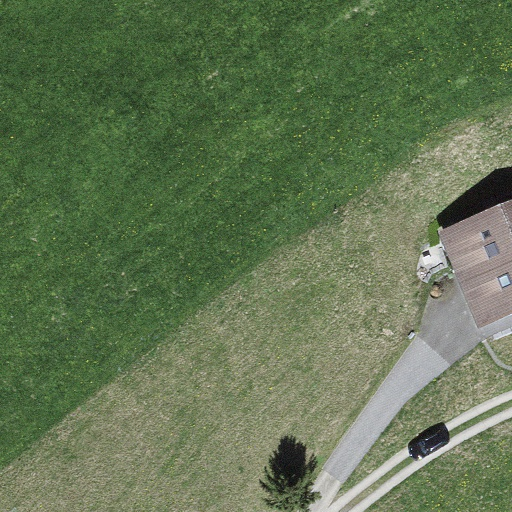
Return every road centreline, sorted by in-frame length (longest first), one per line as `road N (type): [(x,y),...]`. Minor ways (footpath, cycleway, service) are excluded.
road 1 (track): [(315,511),(345,457),(450,333)]
road 2 (track): [(344,511),(452,432),(511,405)]
